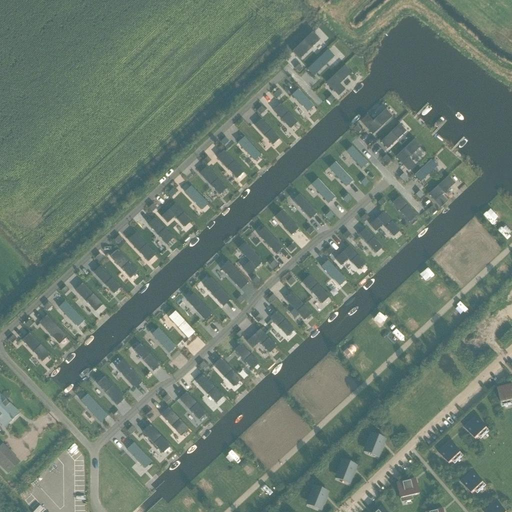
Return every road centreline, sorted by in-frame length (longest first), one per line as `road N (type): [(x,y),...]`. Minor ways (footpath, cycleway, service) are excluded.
road 1 (residential): [(93,449),(388,177)]
road 2 (residential): [(0,336),(284,68)]
road 3 (residential): [(228,511),(511,246)]
road 4 (residential): [(343,511),(511,353)]
road 5 (residential): [(93,449),(0,351)]
